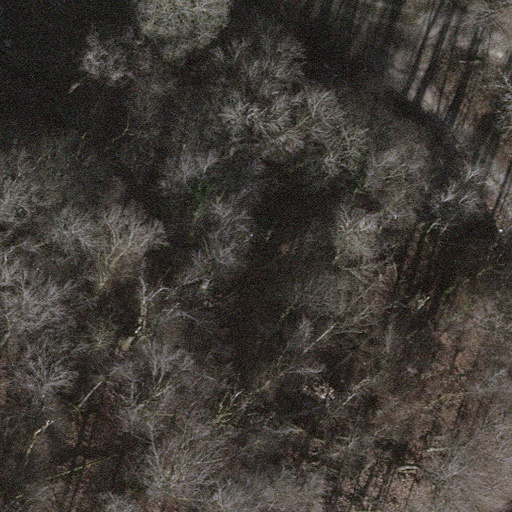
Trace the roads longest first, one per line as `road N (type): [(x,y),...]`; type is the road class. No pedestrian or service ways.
road 1 (track): [(511,202),(450,120),(298,0)]
road 2 (track): [(511,50),(485,24),(405,0)]
